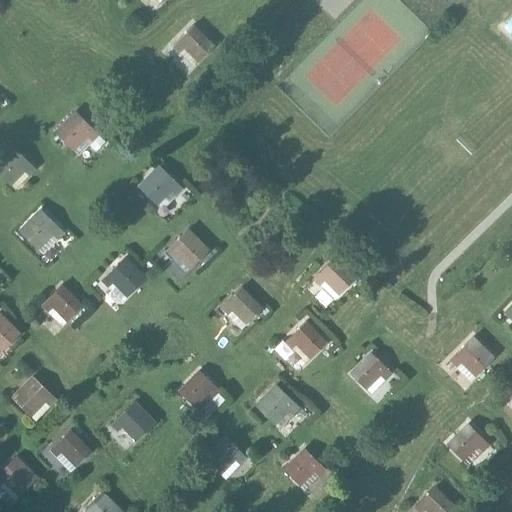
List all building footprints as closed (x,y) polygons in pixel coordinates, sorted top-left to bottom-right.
[(179,52),(184,47),(198,62),(213,47),(192,26),(173,46),(179,52)] [(55,133),(73,151),(87,136),(92,141),(98,135),(75,112),(55,133)] [(0,158),(0,175),(9,185),(24,170),(28,175),(34,169),(12,147),(0,158)] [(139,187),(156,205),(171,190),(175,195),(181,189),(159,167),(139,187)] [(20,231),(38,249),(53,235),(57,239),(63,233),(41,210),(20,231)] [(171,259),(176,254),(190,268),(207,251),(187,231),(165,253),(171,259)] [(108,287),(112,282),(127,297),(145,279),(124,259),(102,281),(108,287)] [(320,285),(324,280),(339,294),(353,280),(333,259),(314,279),(320,285)] [(48,311),(52,307),(67,321),(82,307),(61,286),(42,305),(48,311)] [(227,314),(232,309),(247,324),(261,309),(241,289),(221,308),(227,314)] [(0,351),(1,353),(19,334),(0,314),(0,351)] [(292,348),(296,343),(311,358),(325,343),(305,323),(286,342),(292,348)] [(456,366),(461,362),(475,376),(493,358),(472,338),(450,360),(456,366)] [(350,374),(365,389),(380,374),(384,379),(391,373),(371,354),(350,374)] [(179,392),(194,407),(208,392),(213,397),(219,391),(199,372),(179,392)] [(12,398),(30,416),(45,401),(49,406),(55,400),(33,377),(12,398)] [(256,407),(274,424),(288,409),(293,414),(299,408),(276,386),(256,407)] [(117,431),(122,427),(136,441),(154,423),(134,403),(111,425),(117,431)] [(468,425),(447,445),(462,460),(477,446),(481,450),(487,444),(468,425)] [(56,456),(61,452),(75,467),(90,452),(70,431),(51,450),(56,456)] [(205,459),(223,476),(237,461),(242,466),(248,460),(225,438),(205,459)] [(281,468),(299,485),(313,470),(318,475),(324,469),(301,447),(281,468)] [(0,484),(4,481),(18,496),(36,478),(15,457),(0,472),(0,484)] [(419,511),(422,511),(426,509),(428,511),(451,511),(455,508),(434,488),(415,508),(419,511)] [(85,511),(121,511),(102,493),(85,511)]
